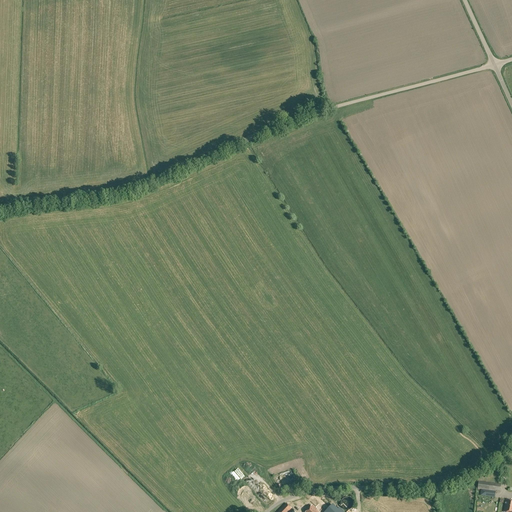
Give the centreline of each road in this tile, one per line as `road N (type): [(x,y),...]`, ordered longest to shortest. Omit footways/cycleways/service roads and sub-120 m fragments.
road 1 (unclassified): [(0,212),(124,193),(302,116),(494,64)]
road 2 (unclassified): [(266,511),(317,489),(449,485),(511,440)]
